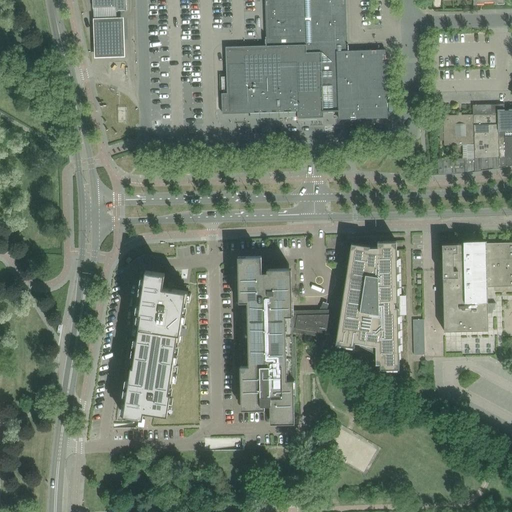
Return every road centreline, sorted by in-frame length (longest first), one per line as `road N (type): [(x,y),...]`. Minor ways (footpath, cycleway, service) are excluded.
road 1 (residential): [(312,135),(146,140),(142,0)]
road 2 (tertiary): [(94,225),(315,216)]
road 3 (tertiary): [(314,198),(95,205)]
road 4 (residential): [(409,21),(412,132),(312,135)]
road 5 (tertiary): [(511,186),(314,198)]
road 6 (tertiary): [(315,216),(511,211)]
road 7 (tertiary): [(55,511),(78,329)]
road 8 (residential): [(69,75),(82,217)]
road 9 (residential): [(95,205),(69,75)]
